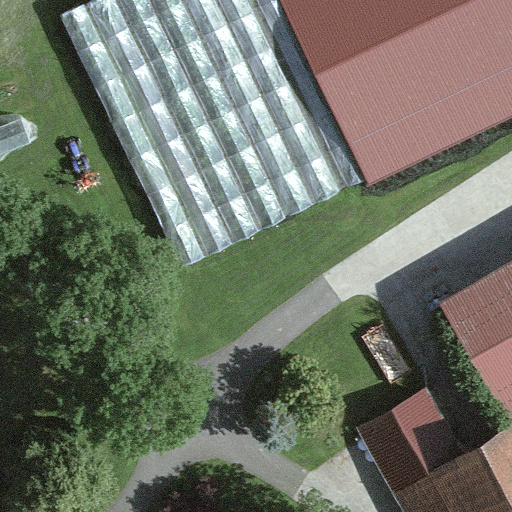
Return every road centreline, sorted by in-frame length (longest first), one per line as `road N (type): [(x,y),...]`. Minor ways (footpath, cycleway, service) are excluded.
road 1 (track): [(511,174),(401,232),(196,415),(109,511)]
road 2 (track): [(0,256),(196,415),(344,511)]
